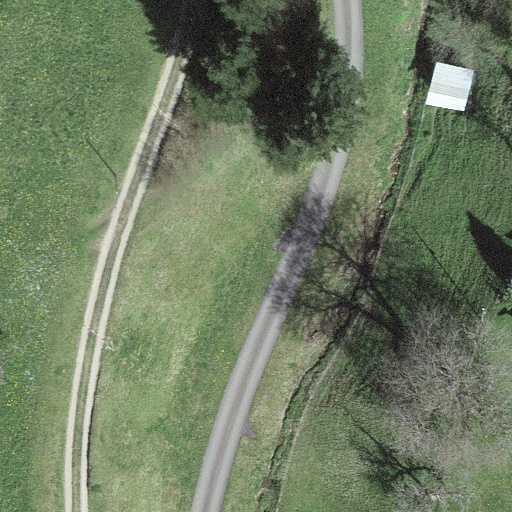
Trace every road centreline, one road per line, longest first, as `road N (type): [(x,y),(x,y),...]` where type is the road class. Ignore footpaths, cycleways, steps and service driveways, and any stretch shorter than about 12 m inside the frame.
road 1 (track): [(199,511),(243,364),(308,232),(350,116),(350,0)]
road 2 (track): [(191,0),(186,47),(105,280),(83,383),(78,511)]
